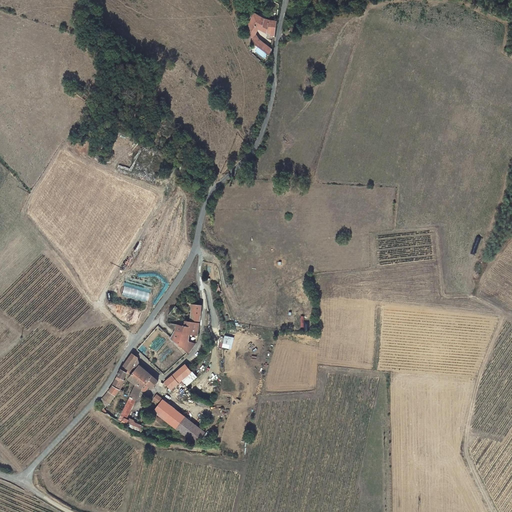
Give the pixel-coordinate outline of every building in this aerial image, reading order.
[(251,42),(252,43),(253,45),(255,47),(266,56),(271,55),(276,21),(263,19),(252,12),(251,21),(248,25),(248,32),(249,36),(250,39),(251,42)] [(195,313),(202,314),(203,305),(202,302),(200,302),(200,305),(195,305),(194,312),(195,313)] [(171,314),(178,318),(184,312),(177,307),(171,314)] [(194,312),(192,324),(201,324),(202,314),(195,313),(194,312)] [(176,325),(178,318),(171,314),(170,315),(169,323),(176,325)] [(191,353),(197,344),(190,340),(191,332),(199,333),(201,324),(192,324),(188,323),(187,326),(178,325),(176,332),(171,337),(179,344),(180,343),(190,352),(191,353)] [(232,349),(234,337),(225,335),(222,347),(232,349)] [(114,386),(120,390),(128,372),(135,363),(138,369),(141,365),(139,358),(133,354),(125,365),(114,386)] [(138,384),(148,371),(141,365),(138,369),(131,379),(138,384)] [(187,365),(168,381),(173,387),(171,389),(173,391),(184,381),(193,372),(187,365)] [(148,371),(138,384),(132,395),(138,398),(142,391),(144,387),(148,383),(154,388),(160,380),(148,371)] [(105,412),(121,391),(120,390),(114,386),(96,406),(98,409),(105,412)] [(153,399),(160,403),(164,397),(156,393),(153,399)] [(124,422),(127,417),(128,418),(138,398),(132,395),(119,420),(124,422)] [(175,427),(184,414),(165,400),(155,413),(175,427)] [(205,428),(184,414),(175,427),(195,442),(205,428)] [(124,422),(127,424),(129,425),(130,423),(135,425),(134,427),(144,431),(146,426),(138,422),(128,418),(127,417),(124,422)]
